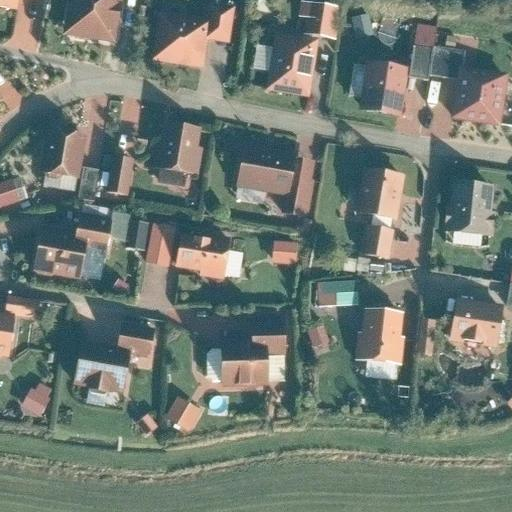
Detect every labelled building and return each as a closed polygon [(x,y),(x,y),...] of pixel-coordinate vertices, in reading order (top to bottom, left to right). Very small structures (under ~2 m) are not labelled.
[(0,0),(0,10),(12,13),(13,0),(0,0)] [(113,45),(119,0),(64,0),(59,37),(113,45)] [(259,0),(257,1),(263,19),(279,14),(274,0),(259,0)] [(205,18),(157,14),(149,68),(206,74),(207,44),(229,44),(237,9),(211,4),(205,18)] [(358,17),(359,38),(377,37),(376,16),(358,17)] [(307,100),(316,42),(272,35),(263,94),(307,100)] [(398,120),(407,71),(365,63),(356,113),(398,120)] [(511,123),(511,73),(466,67),(458,121),(511,128),(511,123)] [(194,150),(198,131),(165,125),(159,151),(155,150),(152,169),(196,177),(200,151),(194,150)] [(78,182),(83,138),(43,133),(38,177),(78,182)] [(293,157),(243,148),(235,190),(286,199),(291,162),(293,157)] [(312,226),(320,166),(291,162),(286,199),(283,222),(312,226)] [(132,166),(119,164),(115,196),(128,198),(132,166)] [(395,224),(402,179),(361,173),(354,218),(369,220),(395,224)] [(26,176),(0,185),(0,203),(3,211),(35,199),(26,176)] [(488,239),(492,190),(451,186),(447,236),(488,239)] [(120,224),(88,220),(85,243),(94,244),(117,247),(120,224)] [(389,260),(395,224),(369,220),(363,256),(389,260)] [(85,243),(36,237),(32,276),(90,283),(94,244),(85,243)] [(224,241),(179,239),(177,271),(223,273),(224,241)] [(303,265),(303,242),(279,242),(279,265),(303,265)] [(361,277),(317,282),(319,306),(363,301),(361,277)] [(501,309),(454,302),(447,343),(494,351),(501,309)] [(409,317),(374,314),(370,365),(405,368),(409,317)] [(25,323),(0,318),(0,360),(18,363),(25,323)] [(290,322),(255,325),(257,347),(270,345),(292,343),(290,322)] [(438,360),(439,324),(424,323),(422,360),(438,360)] [(324,324),(309,329),(315,346),(330,340),(324,324)] [(163,337),(126,330),(121,354),(141,358),(158,361),(163,337)] [(257,347),(226,349),(229,385),(273,381),(270,345),(257,347)] [(121,354),(90,348),(82,390),(133,400),(141,358),(121,354)] [(27,409),(47,418),(56,398),(35,389),(27,409)] [(204,414),(186,402),(174,420),(193,432),(204,414)] [(153,415),(142,424),(153,437),(164,429),(153,415)]
